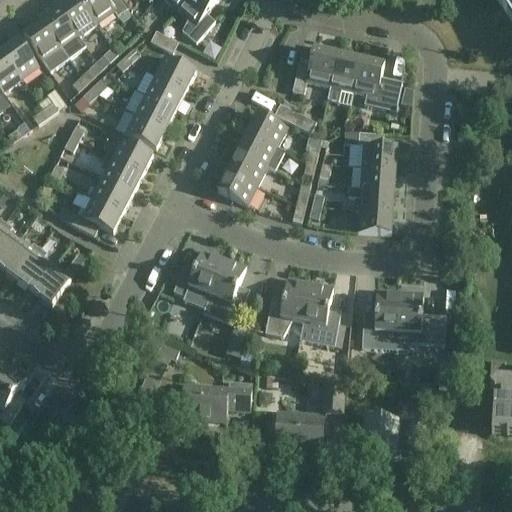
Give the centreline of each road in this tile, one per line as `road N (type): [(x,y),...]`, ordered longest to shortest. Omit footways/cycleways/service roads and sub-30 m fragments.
road 1 (residential): [(172,208),(241,240),(300,255),(404,265),(423,243),(435,76)]
road 2 (residential): [(353,511),(139,487),(34,449)]
road 3 (residential): [(172,208),(279,0)]
road 4 (residential): [(72,379),(172,208)]
road 5 (residential): [(435,76),(433,54),(416,34),(295,0)]
